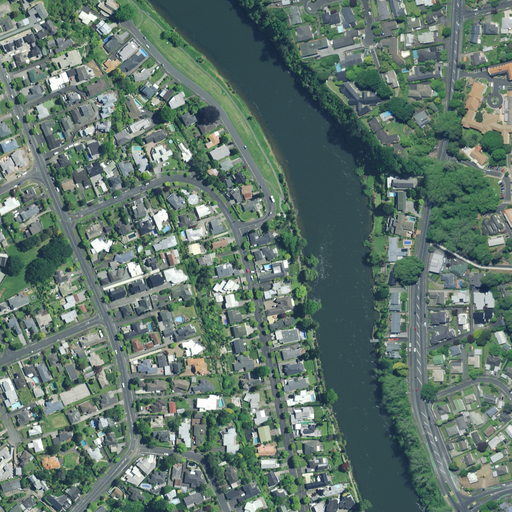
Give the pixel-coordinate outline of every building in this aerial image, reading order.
[(101,11),(104,16),(111,17),(112,15),(116,8),(115,7),(117,5),(111,2),(113,0),(111,0),(109,0),(109,1),(107,0),(105,3),(103,2),(101,3),(100,3),(98,6),(102,9),(101,11)] [(386,1),(386,0),(379,0),(380,1),(379,2),(380,7),(379,7),(381,15),(380,15),(381,21),(391,19),(387,1),(386,1)] [(401,1),(401,0),(390,0),(395,17),(403,16),(400,4),(399,5),(398,2),(401,1)] [(44,9),(40,3),(33,7),(34,8),(27,12),(30,17),(37,13),(40,17),(42,20),(48,16),(43,9),(44,9)] [(0,17),(0,18),(4,16),(4,14),(5,14),(12,11),(9,4),(0,8),(0,17)] [(293,15),(292,15),(293,18),(294,18),(296,25),(302,23),(301,18),(303,18),(300,9),(299,10),(298,6),(291,8),(293,15)] [(351,26),(350,24),(352,24),(353,28),(358,26),(356,21),(357,20),(352,7),(343,11),(347,21),(343,22),(346,29),(351,26)] [(444,15),(442,9),(433,12),(434,15),(428,17),(430,24),(438,21),(437,18),(444,15)] [(89,15),(82,11),(79,17),(84,20),(83,22),(88,25),(91,20),(94,22),(96,19),(97,19),(98,18),(90,13),(89,15)] [(332,15),(331,12),(323,14),(325,24),(330,22),(331,25),(343,23),(341,13),(332,15)] [(0,25),(0,26),(4,24),(5,26),(2,27),(4,32),(14,28),(13,25),(16,24),(14,19),(11,21),(9,17),(0,20),(0,25)] [(413,31),(413,28),(422,27),(421,21),(421,19),(417,19),(417,18),(412,19),(412,17),(408,18),(409,29),(407,29),(407,33),(413,31)] [(511,17),(511,18),(510,18),(504,18),(504,27),(503,27),(502,31),(501,31),(501,33),(509,34),(509,29),(511,30),(511,28),(511,17)] [(30,24),(28,19),(17,23),(19,28),(30,24)] [(49,19),(42,24),(50,36),(57,32),(49,19)] [(102,20),(94,27),(102,35),(104,33),(106,36),(112,30),(109,28),(105,23),(102,20)] [(399,28),(397,20),(382,24),(386,37),(393,35),(392,30),(399,28)] [(491,23),(486,23),(485,33),(498,34),(499,27),(496,27),(496,25),(491,25),(491,23)] [(311,31),(310,25),(299,27),(301,35),(300,35),(302,42),(314,39),(312,30),(311,31)] [(472,34),(480,35),(481,34),(481,26),(473,25),(472,34)] [(336,49),(355,44),(353,37),(359,36),(357,29),(347,32),(348,36),(345,37),(346,38),(334,41),(336,49)] [(424,43),(423,41),(424,41),(425,43),(434,42),(433,33),(431,34),(431,32),(423,33),(424,35),(419,36),(420,41),(421,44),(424,43)] [(123,42),(116,34),(112,38),(113,40),(109,43),(105,46),(111,53),(123,42)] [(480,35),(472,34),(472,37),(471,42),(477,44),(480,35)] [(47,42),(49,48),(57,45),(60,44),(60,43),(63,42),(61,37),(55,39),(47,42)] [(19,45),(16,38),(8,41),(11,48),(10,48),(11,53),(26,46),(24,41),(21,43),(21,44),(19,45)] [(73,43),(70,38),(58,47),(59,48),(55,50),(56,55),(73,43)] [(404,61),(398,55),(399,38),(384,39),(384,46),(390,46),(390,55),(392,55),(392,58),(400,65),(404,61)] [(303,48),(304,48),(306,57),(320,53),(319,49),(330,47),(328,39),(306,44),(306,43),(302,44),(303,48)] [(30,46),(28,42),(26,43),(28,47),(25,48),(27,54),(33,51),(31,46),(30,46)] [(132,47),(130,44),(120,53),(122,56),(120,57),(123,61),(135,50),(132,47)] [(444,52),(437,52),(436,46),(430,47),(431,52),(422,50),(421,51),(420,50),(419,55),(420,56),(420,57),(418,60),(425,62),(426,59),(432,61),(432,60),(437,59),(437,60),(440,60),(440,63),(443,63),(443,60),(444,60),(444,52)] [(66,60),(59,62),(61,68),(69,65),(70,67),(81,63),(76,49),(67,53),(68,57),(66,58),(66,60)] [(25,60),(22,53),(14,56),(17,61),(16,62),(18,67),(27,63),(26,60),(25,60)] [(138,57),(136,54),(131,58),(119,69),(124,74),(128,70),(130,72),(133,68),(134,69),(146,58),(141,53),(138,57)] [(346,60),(341,62),(342,68),(364,63),(362,53),(346,57),(346,60)] [(480,59),(480,58),(479,53),(472,55),(474,66),(488,63),(486,57),(481,58),(481,59),(480,59)] [(121,63),(118,59),(114,62),(112,60),(111,62),(110,60),(107,62),(106,61),(104,63),(108,68),(105,71),(108,74),(121,63)] [(511,62),(491,69),(493,76),(510,70),(511,75),(511,62)] [(69,78),(74,76),(74,75),(77,73),(78,76),(77,76),(79,82),(85,80),(90,80),(95,78),(91,69),(88,70),(87,68),(85,69),(84,66),(75,69),(75,68),(67,71),(69,78)] [(415,67),(416,71),(412,72),(413,76),(409,76),(410,82),(434,77),(434,78),(441,77),(440,71),(434,72),(434,70),(422,72),(421,66),(415,67)] [(151,75),(146,69),(145,70),(144,68),(141,71),(142,73),(141,73),(134,75),(136,82),(145,80),(151,75)] [(37,76),(35,70),(28,72),(32,83),(47,77),(45,73),(37,76)] [(401,86),(395,70),(386,73),(392,89),(401,86)] [(69,81),(66,72),(59,75),(60,78),(55,80),(54,77),(49,79),(51,85),(50,85),(52,91),(59,89),(58,85),(69,81)] [(352,80),(349,72),(339,75),(341,83),(352,80)] [(107,89),(103,79),(96,81),(97,83),(86,87),(88,91),(86,91),(89,98),(100,94),(99,92),(107,89)] [(378,105),(378,104),(381,104),(381,103),(383,103),(383,97),(370,97),(370,92),(365,92),(365,98),(363,98),(349,82),(341,89),(346,94),(348,92),(354,98),(352,98),(353,105),(358,104),(359,110),(363,116),(372,110),(369,105),(365,109),(364,104),(372,104),(372,106),(378,105)] [(158,89),(150,83),(148,86),(145,84),(140,90),(150,98),(158,89)] [(509,114),(509,125),(509,126),(507,126),(498,123),(501,116),(490,111),(485,124),(476,120),(480,111),(489,87),(479,83),(469,108),(473,109),(466,126),(473,129),(474,127),(485,131),(484,133),(493,136),(496,129),(505,133),(505,144),(511,144),(511,91),(509,91),(509,108),(507,108),(507,114),(509,114)] [(43,95),(39,85),(30,89),(32,93),(24,97),(26,102),(43,95)] [(433,85),(418,85),(418,91),(409,90),(409,96),(415,97),(415,98),(422,98),(422,96),(432,97),(433,85)] [(171,95),(164,89),(159,95),(166,101),(169,97),(171,95)] [(82,101),(79,93),(72,96),(71,95),(67,96),(69,101),(65,102),(67,108),(71,106),(70,103),(75,101),(75,103),(82,101)] [(113,93),(103,96),(102,94),(97,96),(99,102),(102,101),(104,106),(101,107),(102,109),(101,109),(102,113),(100,113),(102,119),(108,117),(107,114),(113,112),(111,109),(110,109),(109,107),(113,106),(112,102),(116,101),(113,93)] [(174,96),(175,99),(168,102),(172,110),(185,103),(182,97),(183,97),(181,93),(174,96)] [(138,110),(131,96),(124,99),(130,112),(128,113),(131,120),(142,115),(139,109),(138,110)] [(161,101),(154,97),(151,101),(153,103),(152,104),(154,106),(155,104),(157,106),(161,101)] [(55,105),(52,100),(36,107),(39,115),(37,115),(39,119),(49,115),(47,109),(55,105)] [(95,113),(91,103),(81,107),(84,116),(85,117),(88,116),(95,113)] [(85,117),(84,116),(81,117),(78,109),(70,112),(75,124),(80,122),(80,123),(89,120),(88,116),(85,117)] [(432,121),(424,111),(416,117),(418,120),(417,121),(420,125),(421,124),(423,128),(426,126),(426,125),(432,121)] [(192,118),(189,112),(181,116),(186,127),(201,119),(198,114),(192,118)] [(61,119),(66,130),(66,131),(64,132),(66,137),(72,135),(69,129),(73,127),(69,116),(61,119)] [(152,124),(149,118),(145,120),(144,118),(130,126),(133,133),(139,130),(139,128),(143,126),(144,129),(152,124)] [(399,134),(389,136),(385,130),(387,129),(379,118),(371,123),(385,144),(401,141),(399,134)] [(55,125),(52,120),(50,121),(40,125),(44,133),(35,137),(39,145),(47,141),(51,150),(60,146),(59,145),(62,143),(60,139),(56,141),(50,128),(55,125)] [(111,122),(103,121),(102,124),(96,123),(96,129),(104,129),(104,132),(108,132),(110,132),(111,122)] [(8,129),(5,122),(0,124),(0,136),(0,138),(12,133),(10,128),(8,129)] [(216,128),(214,123),(207,127),(204,122),(198,125),(203,135),(216,128)] [(95,133),(93,127),(80,131),(81,136),(88,134),(88,135),(95,133)] [(166,137),(163,129),(144,138),(147,143),(154,140),(155,142),(166,137)] [(217,135),(215,136),(214,133),(208,136),(212,142),(206,145),(208,149),(221,141),(217,135)] [(18,147),(15,140),(6,144),(5,142),(0,144),(4,153),(18,147)] [(101,152),(97,140),(93,141),(87,143),(92,156),(101,152)] [(186,151),(182,143),(178,145),(182,153),(181,153),(183,157),(182,157),(184,161),(185,160),(186,162),(192,159),(188,150),(186,151)] [(229,153),(225,144),(218,148),(209,152),(214,161),(229,153)] [(163,148),(162,145),(154,148),(156,153),(152,155),(154,160),(161,157),(163,161),(168,159),(167,156),(172,154),(171,150),(166,152),(164,148),(163,148)] [(489,158),(477,148),(471,154),(483,164),(489,158)] [(11,172),(10,171),(14,169),(14,170),(26,164),(20,152),(17,153),(19,156),(17,157),(16,155),(13,156),(15,161),(3,166),(6,172),(4,174),(6,178),(12,175),(11,172)] [(139,152),(132,154),(138,170),(142,173),(145,168),(148,170),(150,166),(146,163),(148,161),(140,156),(139,152)] [(65,157),(64,154),(59,155),(60,159),(58,159),(59,163),(55,164),(57,170),(61,168),(71,164),(70,160),(68,161),(66,156),(65,157)] [(233,167),(229,159),(220,164),(222,168),(220,169),(222,173),(233,167)] [(102,173),(97,161),(85,166),(90,178),(102,173)] [(115,163),(113,161),(103,170),(108,175),(111,172),(110,171),(115,167),(113,165),(115,163)] [(124,165),(123,162),(118,164),(124,177),(129,175),(128,172),(134,170),(131,162),(124,165)] [(213,166),(204,171),(206,173),(207,173),(209,177),(217,173),(213,166)] [(83,167),(80,168),(72,171),(76,184),(83,181),(85,187),(90,185),(83,167)] [(245,181),(240,172),(232,176),(236,182),(237,181),(239,184),(245,181)] [(109,180),(111,186),(118,184),(118,185),(122,183),(119,174),(117,175),(117,177),(109,180)] [(393,179),(393,178),(387,178),(387,188),(392,188),(392,186),(396,186),(396,187),(414,188),(414,190),(418,190),(418,187),(418,180),(398,180),(399,174),(395,174),(395,179),(393,179)] [(232,186),(230,179),(223,181),(225,188),(232,186)] [(75,187),(72,180),(61,185),(64,191),(75,187)] [(251,193),(250,185),(241,187),(242,190),(241,190),(242,195),(244,195),(245,200),(251,199),(250,193),(251,193)] [(38,196),(33,187),(26,191),(27,194),(23,197),(24,199),(23,200),(25,203),(38,196)] [(238,195),(233,189),(228,192),(233,198),(238,195)] [(406,192),(398,192),(397,210),(405,210),(406,192)] [(79,207),(74,193),(66,195),(71,209),(79,207)] [(167,200),(177,210),(179,208),(180,209),(184,206),(181,203),(183,200),(179,196),(177,198),(174,194),(167,200)] [(197,196),(193,194),(190,196),(187,199),(188,203),(192,205),(196,203),(198,200),(197,196)] [(16,200),(13,195),(6,199),(7,201),(4,203),(6,206),(0,209),(0,212),(1,215),(20,205),(17,199),(16,200)] [(258,203),(256,199),(243,205),(245,212),(252,209),(253,212),(258,210),(255,205),(258,203)] [(146,215),(142,203),(137,205),(138,207),(136,208),(135,206),(132,207),(134,214),(135,219),(146,215)] [(39,212),(35,204),(28,208),(29,210),(21,214),(21,215),(15,218),(18,223),(39,212)] [(206,204),(204,204),(195,208),(199,218),(210,214),(206,204)] [(161,222),(163,220),(165,222),(168,218),(167,214),(165,212),(166,211),(162,209),(160,211),(159,210),(156,214),(152,216),(159,231),(161,230),(161,228),(162,228),(161,224),(161,222)] [(188,221),(186,214),(180,216),(181,222),(179,223),(180,228),(192,225),(191,221),(188,221)] [(405,216),(398,215),(397,220),(394,219),(392,226),(395,226),(394,234),(400,235),(400,236),(406,237),(407,231),(402,231),(403,229),(412,231),(414,223),(404,222),(405,216)] [(498,215),(484,223),(488,230),(486,231),(489,236),(491,235),(492,236),(506,228),(498,215)] [(152,229),(148,220),(144,222),(145,224),(142,225),(140,221),(136,222),(141,234),(152,229)] [(219,226),(216,220),(210,222),(213,229),(211,229),(213,235),(224,231),(222,225),(219,226)] [(44,229),(39,221),(28,227),(30,230),(25,233),(27,237),(44,229)] [(129,233),(124,221),(115,225),(119,237),(129,233)] [(101,227),(97,228),(96,224),(89,227),(91,231),(86,233),(89,239),(101,234),(100,232),(102,231),(101,227)] [(202,236),(201,229),(192,231),(192,229),(186,230),(189,242),(199,239),(199,237),(202,236)] [(258,238),(256,232),(249,234),(252,245),(258,244),(258,246),(269,243),(274,237),(268,231),(263,237),(258,238)] [(165,238),(165,239),(161,241),(159,242),(159,244),(153,246),(155,251),(161,249),(161,250),(177,245),(174,235),(165,238)] [(507,237),(493,240),(494,247),(508,244),(507,237)] [(228,246),(226,238),(220,239),(220,241),(211,243),(212,249),(224,247),(228,246)] [(399,261),(399,256),(404,256),(408,256),(408,255),(409,255),(409,248),(403,248),(399,248),(399,238),(392,238),(392,250),(391,250),(391,257),(391,262),(399,261)] [(101,243),(97,239),(90,243),(94,248),(91,250),(94,254),(96,252),(97,253),(104,248),(106,251),(110,247),(102,241),(101,243)] [(201,246),(199,242),(188,246),(189,250),(192,249),(194,255),(201,253),(199,247),(201,246)] [(261,251),(260,252),(260,251),(254,252),(256,261),(262,260),(262,258),(267,256),(268,261),(279,257),(276,247),(269,249),(268,246),(261,248),(261,251)] [(180,259),(177,249),(166,253),(170,266),(180,263),(179,259),(180,259)] [(116,262),(122,264),(135,257),(131,250),(121,255),(116,254),(114,261),(115,261),(110,263),(111,268),(117,266),(116,262)] [(0,264),(0,265),(0,266),(7,267),(9,255),(0,253),(0,264)] [(213,264),(210,254),(208,255),(197,258),(200,266),(203,265),(204,267),(213,264)] [(445,256),(436,254),(431,271),(440,273),(442,269),(445,261),(444,260),(445,256)] [(159,269),(155,257),(147,260),(150,267),(152,266),(154,271),(159,269)] [(272,279),(289,275),(288,272),(289,272),(287,261),(272,264),(274,273),(259,276),(260,282),(270,280),(272,280),(272,279)] [(133,265),(132,262),(127,264),(130,273),(131,272),(132,277),(142,274),(139,265),(136,266),(135,264),(133,265)] [(456,267),(453,266),(450,270),(462,277),(468,267),(462,264),(457,265),(456,267)] [(217,267),(219,276),(214,277),(215,281),(220,280),(219,278),(229,276),(229,274),(233,273),(232,267),(226,268),(225,265),(217,267)] [(398,285),(400,273),(402,273),(403,266),(401,266),(397,265),(396,272),(393,271),(391,284),(398,285)] [(124,269),(119,268),(119,271),(117,271),(108,273),(111,283),(121,280),(121,278),(123,278),(124,269)] [(162,268),(147,275),(151,286),(167,279),(162,268)] [(175,274),(174,268),(164,271),(167,279),(167,282),(172,280),(173,284),(188,279),(187,274),(183,276),(182,273),(178,274),(178,273),(175,274)] [(65,276),(63,272),(60,273),(59,271),(56,272),(57,275),(55,276),(58,284),(69,279),(67,275),(65,276)] [(470,285),(476,285),(478,287),(482,287),(484,285),(490,285),(490,277),(486,277),(486,276),(484,276),(484,273),(475,273),(475,276),(473,276),(473,278),(470,278),(470,285)] [(445,287),(445,288),(446,288),(456,288),(457,288),(457,283),(455,283),(455,276),(454,276),(454,274),(442,274),(442,280),(446,280),(446,283),(445,283),(444,283),(444,287),(445,287)] [(145,276),(130,279),(133,291),(148,286),(145,276)] [(126,280),(110,285),(113,296),(129,291),(126,280)] [(239,286),(229,280),(227,283),(223,280),(220,285),(217,283),(214,289),(218,292),(219,290),(224,294),(227,289),(230,291),(230,290),(233,291),(234,289),(236,291),(239,286)] [(281,287),(280,282),(273,284),(274,290),(264,292),(265,299),(271,298),(270,295),(277,293),(277,295),(291,292),(289,285),(281,287)] [(70,288),(68,283),(59,287),(63,296),(78,290),(76,285),(70,288)] [(193,295),(189,283),(170,288),(172,298),(181,296),(181,298),(183,298),(183,300),(192,298),(191,295),(193,295)] [(511,296),(508,283),(500,286),(503,295),(505,294),(506,298),(511,296)] [(448,292),(447,292),(431,292),(432,298),(437,298),(438,304),(445,304),(445,298),(447,298),(447,296),(448,296),(448,292)] [(23,297),(21,293),(18,294),(19,296),(8,300),(10,305),(12,305),(14,309),(30,302),(27,296),(23,297)] [(402,304),(403,293),(396,293),(395,304),(395,305),(393,305),(392,310),(401,311),(402,306),(402,304)] [(484,293),(476,293),(475,303),(477,303),(477,307),(478,307),(478,310),(483,310),(484,293)] [(79,301),(76,294),(66,298),(68,303),(63,305),(65,310),(75,305),(74,303),(79,301)] [(460,294),(460,296),(454,296),(453,301),(454,301),(454,303),(456,303),(456,305),(464,305),(464,302),(468,302),(468,296),(466,296),(466,294),(460,294)] [(234,302),(233,295),(225,296),(226,304),(225,304),(226,308),(238,306),(237,301),(234,302)] [(291,300),(290,296),(276,299),(277,303),(280,302),(280,304),(277,305),(278,308),(267,310),(268,316),(277,314),(285,313),(293,311),(292,307),(294,306),(293,299),(291,300)] [(146,301),(146,299),(140,301),(141,306),(136,308),(138,314),(143,312),(143,311),(151,308),(149,300),(146,301)] [(131,313),(128,305),(120,307),(121,311),(122,311),(125,318),(129,316),(129,314),(131,313)] [(171,324),(174,323),(169,309),(159,312),(162,321),(157,323),(160,331),(172,327),(171,324)] [(77,316),(75,310),(61,316),(62,320),(64,319),(66,323),(74,320),(73,318),(77,316)] [(236,315),(235,310),(228,312),(230,323),(243,321),(241,314),(236,315)] [(52,320),(47,311),(34,316),(40,329),(45,327),(44,325),(48,324),(47,322),(52,320)] [(439,313),(432,313),(432,315),(432,325),(439,325),(439,323),(446,323),(446,322),(448,322),(448,319),(447,319),(447,312),(439,312),(439,313)] [(402,333),(403,314),(395,313),(394,332),(402,333)] [(470,329),(469,313),(460,313),(460,319),(462,319),(462,325),(464,324),(464,329),(470,329)] [(22,334),(16,317),(9,320),(9,323),(7,323),(9,328),(14,326),(18,336),(22,334)] [(275,322),(275,323),(269,325),(271,329),(277,328),(277,330),(291,326),(290,324),(293,323),(292,318),(287,319),(287,317),(284,318),(285,321),(282,321),(281,320),(275,322)] [(38,331),(32,318),(24,321),(27,329),(31,327),(34,333),(38,331)] [(497,321),(498,323),(492,325),(493,329),(499,327),(507,325),(505,318),(497,321)] [(141,330),(138,322),(132,324),(134,331),(125,335),(126,339),(149,332),(148,327),(141,330)] [(190,329),(189,325),(180,328),(173,331),(172,328),(163,331),(165,338),(174,335),(177,342),(185,339),(184,338),(195,335),(193,328),(190,329)] [(239,327),(238,325),(233,327),(236,338),(247,335),(245,326),(239,327)] [(299,340),(297,328),(281,331),(281,330),(275,332),(277,340),(279,339),(280,343),(283,342),(283,344),(299,340)] [(448,340),(456,337),(453,330),(450,332),(449,330),(450,330),(449,328),(446,329),(447,331),(445,332),(445,333),(438,336),(438,335),(436,335),(436,333),(432,334),(433,336),(432,337),(433,340),(431,340),(433,346),(440,343),(439,342),(442,341),(443,342),(445,341),(444,340),(447,338),(448,340)] [(496,331),(496,332),(493,333),(495,338),(496,338),(498,345),(506,342),(502,330),(499,331),(496,331)] [(161,343),(157,332),(150,335),(152,340),(153,340),(155,345),(161,343)] [(100,340),(97,334),(90,337),(89,335),(83,337),(84,340),(80,341),(82,347),(100,340)] [(140,345),(138,339),(131,341),(133,348),(132,348),(134,353),(143,350),(142,345),(140,345)] [(188,350),(185,350),(186,357),(192,356),(192,355),(196,354),(202,349),(196,343),(195,344),(190,339),(188,342),(182,343),(183,348),(186,347),(188,350)] [(245,351),(242,339),(233,341),(236,353),(245,351)] [(387,342),(387,343),(387,346),(389,346),(389,352),(393,352),(393,358),(402,358),(402,343),(389,343),(389,342),(387,342)] [(453,356),(457,355),(459,359),(463,358),(462,353),(459,345),(451,348),(453,356)] [(301,355),(300,349),(290,352),(289,349),(282,351),(284,360),(296,357),(295,356),(301,355)] [(476,350),(476,355),(470,355),(470,365),(475,365),(475,368),(479,368),(479,355),(482,355),(482,350),(476,350)] [(96,356),(94,352),(90,354),(91,357),(88,358),(92,366),(94,365),(96,367),(104,364),(102,360),(100,360),(98,356),(96,356)] [(58,361),(55,353),(47,357),(51,367),(56,365),(55,362),(58,361)] [(159,367),(165,367),(167,366),(166,354),(158,355),(159,367)] [(244,357),(243,355),(237,356),(238,360),(237,360),(237,363),(234,363),(236,371),(243,369),(242,368),(245,367),(246,370),(254,369),(252,361),(249,361),(248,356),(244,357)] [(445,363),(444,355),(434,356),(436,365),(441,364),(442,370),(448,369),(447,363),(445,363)] [(487,370),(490,370),(494,371),(497,372),(498,370),(499,370),(501,359),(488,356),(486,367),(487,367),(487,370)] [(205,368),(203,358),(193,359),(193,358),(187,359),(188,365),(194,364),(195,371),(198,371),(198,373),(203,372),(203,368),(205,368)] [(151,368),(150,360),(143,361),(143,363),(139,364),(139,366),(138,366),(138,371),(140,371),(140,372),(147,371),(148,374),(157,372),(156,364),(152,365),(153,368),(151,368)] [(463,373),(463,360),(458,360),(458,361),(453,361),(452,373),(463,373)] [(64,370),(60,361),(56,363),(60,372),(64,370)] [(167,366),(165,367),(165,375),(171,375),(170,371),(174,371),(174,372),(176,372),(176,373),(181,373),(180,369),(182,369),(181,362),(169,364),(169,366),(167,366)] [(304,370),(303,364),(301,364),(301,363),(299,363),(290,365),(289,363),(284,365),(285,367),(284,367),(285,373),(286,373),(287,375),(303,372),(303,370),(304,370)] [(23,366),(27,375),(30,377),(33,376),(34,377),(38,376),(33,365),(28,368),(26,364),(23,366)] [(45,367),(44,364),(36,367),(43,383),(50,380),(47,371),(48,370),(46,367),(45,367)] [(78,378),(72,364),(65,367),(71,381),(78,378)] [(26,382),(21,371),(16,373),(18,378),(14,380),(18,390),(24,387),(22,384),(26,382)] [(110,385),(103,371),(96,374),(102,389),(110,385)] [(444,381),(444,371),(434,371),(434,377),(435,377),(435,382),(444,381)] [(248,385),(250,385),(250,386),(252,385),(252,384),(258,383),(257,378),(251,379),(250,373),(245,374),(246,379),(242,380),(244,391),(249,390),(248,385)] [(5,393),(14,389),(9,377),(0,381),(0,382),(4,393),(5,393)] [(205,383),(204,379),(200,380),(201,384),(199,385),(199,386),(193,387),(194,392),(200,390),(201,393),(208,391),(208,392),(214,391),(213,386),(211,386),(210,382),(205,383)] [(308,387),(306,379),(297,380),(297,382),(294,383),(294,380),(288,382),(288,385),(283,386),(285,393),(293,391),(293,390),(308,387)] [(159,383),(159,380),(154,380),(154,384),(147,384),(147,391),(166,390),(166,383),(159,383)] [(180,380),(172,381),(173,388),(178,387),(187,390),(189,383),(180,380)] [(14,389),(5,393),(8,399),(4,401),(7,407),(11,405),(11,404),(15,403),(14,400),(18,398),(14,389)] [(305,391),(300,391),(300,396),(294,395),(294,399),(287,400),(288,405),(288,406),(295,405),(295,404),(298,404),(298,403),(300,403),(300,404),(303,404),(303,403),(310,401),(308,394),(305,395),(305,391)] [(110,399),(108,393),(101,396),(102,398),(100,399),(102,403),(100,404),(102,409),(117,403),(115,397),(110,399)] [(260,402),(260,394),(252,394),(251,395),(247,393),(244,400),(251,403),(251,408),(258,408),(258,402),(260,402)] [(476,401),(474,394),(466,397),(468,404),(476,401)] [(498,396),(487,394),(485,402),(496,404),(498,396)] [(218,396),(209,395),(209,399),(197,399),(196,407),(200,408),(200,412),(205,412),(205,410),(218,410),(218,396)] [(457,409),(459,412),(461,412),(461,414),(464,413),(463,411),(466,410),(461,398),(454,401),(457,409)] [(45,416),(58,410),(59,411),(64,409),(60,400),(53,403),(52,401),(46,403),(47,407),(42,409),(45,416)] [(166,406),(166,400),(158,400),(158,402),(155,402),(155,405),(152,405),(152,412),(157,412),(157,411),(162,411),(162,406),(166,406)] [(93,407),(90,401),(80,405),(83,413),(88,412),(89,414),(97,410),(95,406),(93,407)] [(451,412),(448,404),(441,407),(443,410),(440,411),(444,421),(449,419),(447,414),(451,412)] [(498,411),(494,407),(487,413),(491,417),(498,411)] [(81,420),(76,408),(71,410),(72,413),(68,415),(72,425),(81,420)] [(297,422),(297,420),(299,420),(301,420),(301,419),(310,418),(309,408),(302,408),(302,412),(295,412),(295,414),(291,414),(291,422),(297,422)] [(266,417),(264,410),(256,412),(257,419),(255,419),(256,424),(268,422),(267,416),(266,417)] [(511,418),(511,417),(507,411),(503,414),(502,413),(497,417),(501,422),(503,420),(506,424),(511,418)] [(25,414),(24,412),(17,416),(18,419),(17,420),(20,426),(30,421),(26,413),(25,414)] [(475,415),(474,412),(470,414),(475,424),(477,424),(478,426),(484,423),(482,417),(481,418),(479,413),(475,415)] [(107,425),(107,424),(108,423),(106,419),(104,420),(102,416),(98,418),(99,420),(97,421),(98,423),(97,424),(98,426),(97,426),(99,430),(107,425)] [(163,428),(163,416),(158,416),(158,419),(155,419),(155,422),(150,423),(150,428),(163,428)] [(462,431),(466,429),(469,428),(466,422),(467,422),(466,418),(464,419),(463,416),(457,419),(461,430),(462,431)] [(187,424),(181,424),(181,426),(179,426),(178,434),(181,434),(181,438),(183,438),(183,441),(185,441),(184,447),(190,447),(190,438),(189,438),(190,433),(188,433),(188,429),(190,429),(190,425),(187,424)] [(41,433),(39,425),(32,427),(33,430),(28,431),(29,436),(41,433)] [(206,430),(206,425),(194,425),(194,435),(196,435),(195,445),(200,445),(200,442),(203,442),(203,430),(206,430)] [(301,433),(302,433),(302,436),(308,436),(316,437),(316,436),(316,432),(315,432),(315,425),(310,425),(310,426),(308,429),(303,429),(303,428),(300,428),(300,429),(300,433),(301,433)] [(497,430),(492,425),(485,432),(489,437),(497,430)] [(271,440),(268,426),(258,428),(261,442),(271,440)] [(462,431),(461,430),(459,431),(457,426),(447,430),(450,437),(460,433),(461,436),(464,435),(463,433),(467,432),(466,429),(462,431)] [(224,439),(223,439),(223,446),(227,446),(227,454),(239,454),(239,445),(233,445),(233,437),(236,435),(233,428),(227,431),(229,434),(224,434),(224,439)] [(73,436),(72,429),(58,431),(59,437),(53,438),(54,445),(60,445),(60,441),(67,440),(67,439),(71,438),(71,436),(73,436)] [(483,443),(478,431),(472,434),(476,445),(483,443)] [(115,439),(114,432),(107,433),(108,440),(105,440),(106,446),(108,445),(109,448),(111,448),(111,452),(117,452),(116,447),(118,446),(117,439),(115,439)] [(168,441),(168,432),(153,432),(153,437),(158,437),(158,439),(161,439),(161,441),(168,441)] [(503,435),(498,439),(496,437),(488,443),(493,449),(497,446),(496,446),(501,442),(506,439),(503,435)] [(43,450),(40,439),(32,441),(33,443),(27,444),(28,449),(34,447),(35,452),(43,450)] [(469,449),(466,440),(459,443),(462,451),(469,449)] [(317,446),(317,442),(308,442),(308,443),(304,443),(305,454),(310,454),(310,453),(316,453),(316,451),(319,451),(318,446),(317,446)] [(265,447),(265,445),(259,445),(259,456),(275,455),(275,446),(265,447)] [(100,451),(98,447),(92,450),(91,448),(89,449),(88,447),(86,449),(94,464),(98,462),(98,460),(103,458),(99,451),(100,451)] [(29,459),(31,461),(33,458),(31,456),(32,456),(25,450),(22,453),(23,454),(19,458),(22,461),(19,464),(23,468),(27,463),(26,462),(29,459)] [(500,452),(497,454),(490,458),(494,463),(504,458),(500,452)] [(475,464),(471,454),(465,456),(468,466),(475,464)] [(54,469),(59,468),(61,468),(59,462),(58,462),(57,458),(47,459),(47,458),(43,459),(43,461),(41,461),(43,468),(44,467),(45,470),(54,468),(54,469)] [(309,461),(310,468),(307,468),(307,472),(314,471),(314,468),(317,468),(317,471),(327,469),(326,463),(322,464),(322,458),(318,459),(318,460),(309,461)] [(0,470),(12,465),(8,459),(0,462),(0,470)] [(276,468),(276,460),(262,460),(262,469),(276,468)] [(151,467),(148,464),(144,468),(140,464),(132,472),(134,474),(133,475),(136,478),(137,477),(139,479),(151,467)] [(496,468),(497,471),(492,472),(493,477),(498,476),(508,473),(506,465),(496,468)] [(181,467),(173,466),(172,479),(181,480),(182,474),(181,474),(181,467)] [(236,476),(231,466),(225,469),(226,472),(224,473),(232,489),(237,486),(235,482),(237,481),(235,476),(236,476)] [(478,481),(477,478),(478,478),(477,476),(476,476),(476,474),(479,473),(478,470),(467,474),(471,484),(475,482),(478,481)] [(201,472),(195,471),(195,475),(190,474),(190,472),(185,472),(184,482),(191,483),(191,488),(195,488),(196,485),(198,486),(199,483),(203,484),(204,480),(200,479),(201,472)] [(157,482),(159,483),(159,485),(161,485),(161,483),(164,483),(165,473),(154,472),(153,475),(151,475),(150,484),(155,484),(155,483),(157,484),(157,482)] [(278,476),(276,477),(274,472),(266,475),(271,487),(279,483),(278,481),(280,480),(278,476)] [(325,473),(319,475),(316,475),(317,482),(311,483),(312,489),(328,486),(325,473)] [(37,489),(38,490),(42,487),(45,492),(49,489),(43,480),(40,482),(39,480),(37,481),(33,474),(28,478),(31,483),(32,483),(36,489),(37,489)] [(21,488),(19,479),(1,485),(3,493),(21,488)] [(252,489),(249,484),(243,487),(245,491),(247,495),(238,499),(239,502),(259,493),(257,487),(252,489)] [(81,491),(75,485),(67,494),(74,501),(79,496),(77,495),(81,491)] [(140,491),(130,486),(128,491),(132,493),(130,499),(136,501),(137,498),(143,501),(145,497),(138,494),(140,491)] [(326,491),(323,491),(323,489),(323,488),(318,489),(318,490),(317,490),(318,494),(320,493),(321,495),(324,494),(325,497),(336,494),(342,492),(340,486),(335,488),(335,486),(330,487),(331,490),(326,492),(326,491)] [(68,498),(57,488),(51,494),(46,499),(59,511),(65,511),(68,509),(63,504),(68,498)] [(123,494),(117,488),(111,496),(113,498),(115,495),(119,498),(123,494)] [(240,495),(237,489),(225,494),(228,499),(231,498),(231,499),(240,495)] [(284,491),(279,493),(277,490),(272,492),(275,500),(279,499),(286,495),(284,491)] [(176,496),(173,491),(165,495),(168,499),(176,496)] [(203,501),(199,492),(183,499),(187,506),(195,503),(196,505),(203,501)] [(342,497),(344,502),(339,502),(339,507),(347,508),(347,509),(353,507),(349,495),(342,497)] [(30,511),(29,510),(36,503),(31,497),(20,506),(19,504),(9,511),(20,511),(22,510),(24,511),(30,511)] [(263,506),(260,499),(253,502),(252,504),(247,502),(244,509),(246,509),(244,511),(254,511),(255,509),(263,506)] [(335,511),(337,501),(329,500),(328,506),(327,506),(326,511),(329,511),(335,511)]
